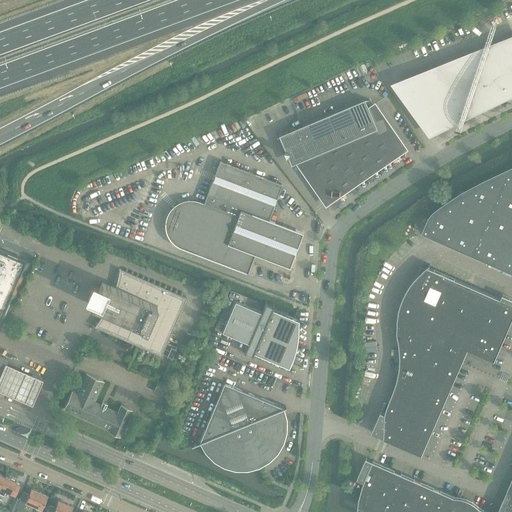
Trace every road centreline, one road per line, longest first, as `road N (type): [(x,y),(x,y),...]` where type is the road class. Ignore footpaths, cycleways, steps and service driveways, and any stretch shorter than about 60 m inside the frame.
road 1 (unclassified): [(317,419),(338,229),(438,159),(511,123)]
road 2 (motorway): [(0,136),(279,0)]
road 3 (unclassified): [(511,280),(425,245),(403,265),(388,298),(385,377),(362,437)]
road 4 (motorway): [(0,77),(211,0)]
road 5 (secondary): [(236,511),(31,421)]
road 6 (secondary): [(10,438),(176,511)]
road 7 (residential): [(131,511),(0,453)]
road 8 (motorway): [(121,0),(0,44)]
road 9 (unclassified): [(31,421),(57,362),(0,336)]
road 10 (unclassified): [(511,363),(460,479)]
